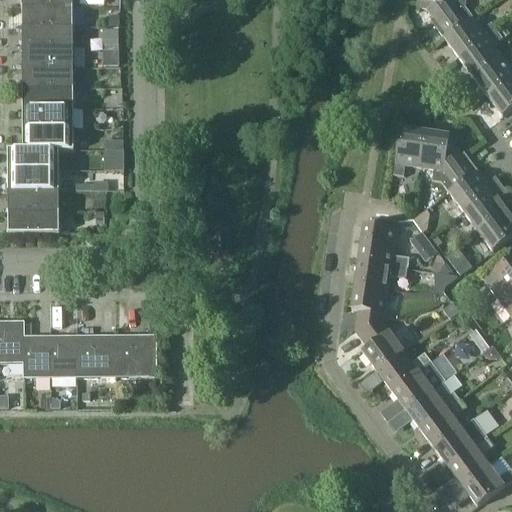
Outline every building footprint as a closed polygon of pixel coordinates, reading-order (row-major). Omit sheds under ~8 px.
[(73,0),(22,0),(23,8),(74,8),(73,0)] [(121,0),(111,0),(111,8),(122,8),(121,0)] [(419,0),(420,2),(466,9),(467,0),(419,0)] [(446,42),(474,21),(466,9),(420,2),(418,10),(428,11),(435,20),(431,23),(446,42)] [(74,8),(23,8),(23,29),(74,29),(74,8)] [(460,61),(498,33),(492,25),(483,32),(474,21),(446,42),(460,61)] [(74,29),(23,29),(23,49),(74,49),(74,29)] [(102,31),(102,48),(118,48),(118,31),(102,31)] [(475,81),(504,59),(495,47),(503,41),(498,33),(460,61),(475,81)] [(74,49),(23,49),(23,70),(74,69),(74,49)] [(489,100),(511,82),(511,69),(504,59),(475,81),(489,100)] [(23,90),(74,90),(74,69),(23,70),(23,90)] [(511,82),(489,100),(503,119),(511,113),(511,82)] [(23,110),(74,110),(74,90),(23,90),(23,110)] [(23,131),(75,131),(74,110),(23,110),(23,131)] [(420,170),(426,134),(401,130),(394,177),(404,178),(406,167),(420,170)] [(75,131),(23,131),(24,152),(59,152),(59,153),(75,153),(75,131)] [(426,134),(420,170),(435,172),(433,183),(442,184),(449,137),(426,134)] [(451,195),(479,174),(465,155),(462,158),(455,149),(456,138),(449,137),(442,184),(451,195)] [(24,152),(9,152),(9,173),(60,173),(59,153),(59,152),(24,152)] [(60,173),(9,173),(9,194),(60,193),(60,173)] [(479,174),(451,195),(465,215),(502,187),(496,179),(488,186),(479,174)] [(479,234),(508,213),(499,201),(508,195),(502,187),(465,215),(479,234)] [(9,214),(60,214),(60,193),(9,194),(9,214)] [(494,254),(511,240),(511,218),(508,213),(479,234),(494,254)] [(9,236),(60,235),(60,214),(9,214),(9,236)] [(397,232),(365,227),(359,263),(408,270),(410,261),(393,258),(397,232)] [(497,300),(511,288),(511,258),(483,280),(497,300)] [(356,286),(390,291),(392,279),(407,281),(408,270),(359,263),(356,286)] [(356,333),(385,326),(390,291),(356,286),(352,312),(359,313),(356,333)] [(511,319),(511,318),(511,288),(497,300),(511,319)] [(0,366),(24,366),(25,366),(25,339),(25,324),(0,324),(0,366)] [(385,326),(356,333),(368,350),(363,354),(377,373),(404,352),(385,326)] [(59,339),(59,381),(92,381),(91,338),(59,339)] [(91,338),(92,381),(125,380),(124,338),(91,338)] [(124,338),(125,380),(158,380),(158,338),(124,338)] [(59,381),(59,339),(25,339),(25,366),(24,366),(24,381),(59,381)] [(404,352),(377,373),(391,392),(431,363),(425,355),(413,365),(404,352)] [(431,363),(391,392),(406,412),(441,385),(441,386),(446,383),(431,363)] [(420,431),(460,402),(454,394),(450,397),(441,386),(441,385),(406,412),(420,431)] [(460,402),(420,431),(434,450),(462,430),(454,419),(466,410),(460,402)] [(462,430),(434,450),(449,469),(489,440),(483,433),(486,431),(478,420),(475,422),(475,421),(462,430)] [(489,440),(449,469),(463,488),(490,469),(482,458),(495,449),(489,440)] [(490,469),(463,488),(479,509),(489,501),(511,484),(511,471),(503,459),(490,469)]
